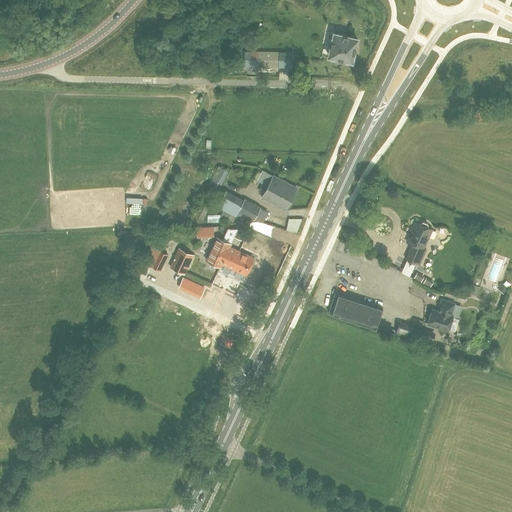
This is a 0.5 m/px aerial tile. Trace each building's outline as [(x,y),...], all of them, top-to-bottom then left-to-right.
[(353,62),(353,60),(355,59),(356,54),(355,52),(358,40),(335,34),(330,57),(353,62)] [(280,67),(280,51),(257,51),(257,67),(280,67)] [(201,224),(228,172),(219,166),(191,218),(201,224)] [(273,175),(262,196),(286,209),(297,188),(273,175)] [(235,217),(237,212),(254,221),(261,207),(245,198),(244,200),(226,190),(217,207),(235,217)] [(413,244),(406,258),(407,259),(415,263),(420,265),(428,268),(433,257),(432,252),(426,250),(423,249),(426,243),(427,242),(429,238),(428,237),(432,229),(428,227),(428,226),(428,224),(423,222),(422,222),(421,224),(415,221),(410,232),(411,233),(407,242),(413,244)] [(239,228),(235,237),(242,241),(246,232),(239,228)] [(223,241),(217,238),(207,260),(221,266),(222,264),(230,246),(238,229),(230,229),(228,229),(223,241)] [(222,264),(246,275),(254,258),(251,256),(230,246),(222,264)] [(185,274),(193,255),(179,248),(170,267),(185,274)] [(159,250),(157,254),(152,266),(160,270),(168,254),(159,250)] [(417,272),(414,278),(421,282),(424,276),(417,272)] [(426,276),(423,283),(430,286),(434,280),(426,276)] [(178,288),(185,291),(189,280),(183,278),(178,288)] [(503,283),(498,289),(504,294),(509,289),(508,288),(503,284),(503,283)] [(376,328),(382,308),(334,292),(328,312),(376,328)] [(432,309),(427,323),(448,330),(448,328),(454,330),(458,319),(452,317),(452,315),(450,315),(454,303),(441,299),(438,311),(432,309)] [(398,323),(395,333),(431,345),(434,335),(398,323)]
